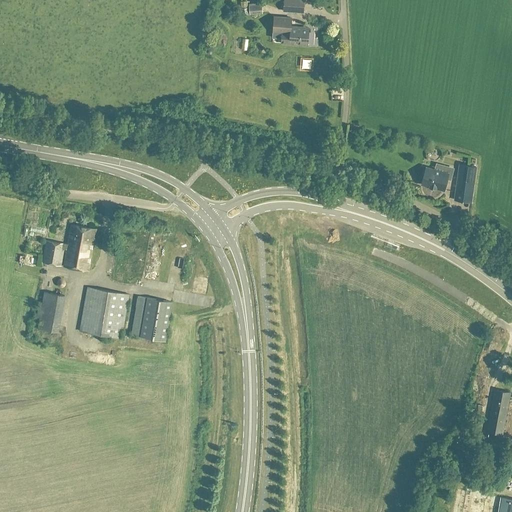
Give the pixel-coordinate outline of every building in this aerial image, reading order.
[(304,12),(304,0),(284,0),(283,10),(304,12)] [(319,2),(313,8),(319,14),(325,8),(319,2)] [(262,13),(262,5),(249,6),(250,14),(262,13)] [(308,45),(309,27),(291,26),(292,17),(274,16),(272,38),(282,38),(281,43),(308,45)] [(471,202),(476,166),(461,164),(455,200),(471,202)] [(444,190),(449,173),(426,167),(422,183),(430,186),(430,187),(436,188),(436,187),(444,190)] [(89,270),(97,228),(72,224),(68,244),(45,239),(44,242),(47,243),(43,262),(61,266),(64,249),(67,249),(64,266),(89,270)] [(122,337),(129,293),(88,286),(80,330),(122,337)] [(58,331),(64,295),(44,292),(43,302),(39,301),(36,317),(40,318),(38,328),(58,331)] [(165,340),(172,302),(138,296),(132,334),(165,340)] [(41,331),(39,341),(45,343),(48,332),(41,331)] [(503,432),(511,392),(495,389),(487,429),(503,432)] [(501,442),(493,448),(493,458),(503,462),(509,456),(509,447),(501,442)] [(456,459),(452,474),(472,480),(476,465),(456,459)] [(511,511),(511,498),(457,488),(452,511),(511,511)] [(445,491),(445,498),(440,498),(440,505),(449,505),(450,491),(445,491)]
